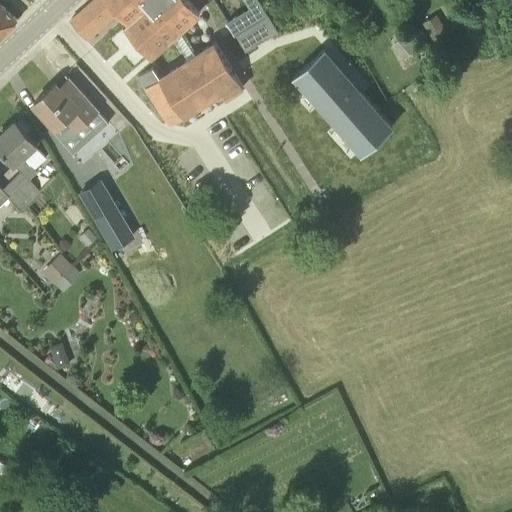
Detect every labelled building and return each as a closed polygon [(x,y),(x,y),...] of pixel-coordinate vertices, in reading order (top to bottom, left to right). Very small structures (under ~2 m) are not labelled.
[(109,0),(119,12),(127,21),(123,24),(129,30),(151,55),(174,34),(189,58),(197,53),(181,28),(200,11),(190,0),(109,0)] [(0,33),(1,34),(17,18),(0,2),(0,33)] [(269,13),(237,33),(247,48),(279,28),(269,13)] [(451,36),(437,13),(424,21),(438,44),(451,36)] [(391,44),(405,58),(417,47),(403,33),(391,44)] [(155,65),(139,75),(171,124),(221,91),(225,98),(244,86),(215,41),(197,53),(189,58),(162,76),(155,65)] [(325,48),(293,76),(361,153),(393,125),(325,48)] [(102,113),(98,109),(76,85),(66,94),(56,82),(34,102),(55,125),(51,129),(66,146),(102,113)] [(0,147),(21,170),(12,179),(33,201),(43,191),(30,177),(36,171),(33,168),(46,157),(35,145),(38,143),(16,119),(0,132),(0,147)] [(299,187),(301,194),(306,192),(296,150),(273,156),(282,191),(299,187)] [(135,235),(101,178),(79,191),(113,248),(135,235)] [(0,203),(8,195),(23,210),(32,219),(37,214),(28,205),(33,201),(12,179),(3,188),(0,185),(0,203)] [(97,236),(89,226),(80,234),(88,244),(97,236)] [(81,271),(73,264),(56,282),(64,290),(81,271)] [(70,361),(67,342),(55,343),(58,363),(70,361)] [(20,451),(6,443),(0,454),(0,458),(12,465),(20,451)]
